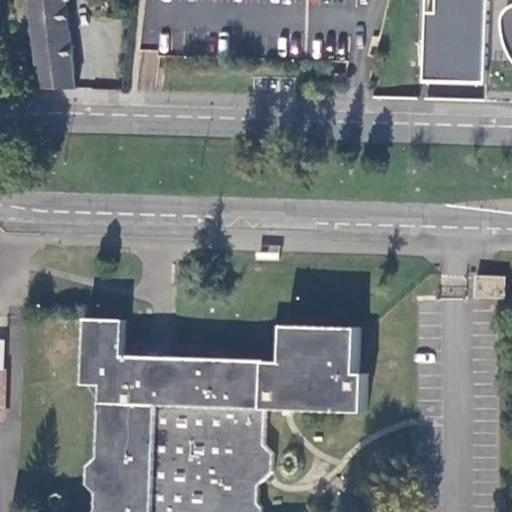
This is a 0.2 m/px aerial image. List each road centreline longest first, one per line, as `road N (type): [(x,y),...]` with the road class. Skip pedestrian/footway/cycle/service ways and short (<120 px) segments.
road 1 (secondary): [(0,205),(511,221)]
road 2 (secondary): [(511,136),(0,121)]
